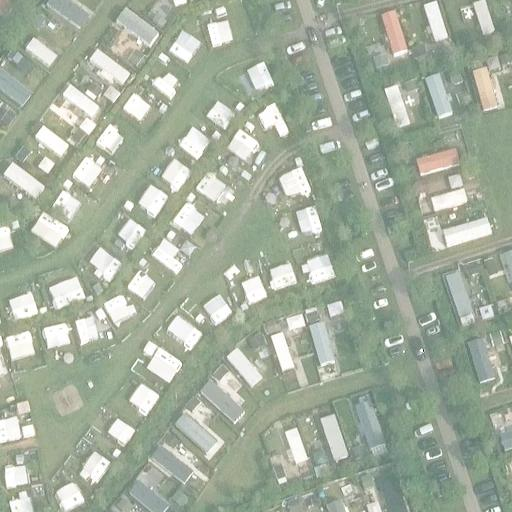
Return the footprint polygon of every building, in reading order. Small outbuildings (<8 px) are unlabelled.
[(473,6),(482,36),(493,32),(484,3),(473,6)] [(447,38),(436,4),(423,8),(430,30),(423,32),(427,44),(434,41),(434,42),(447,38)] [(410,56),(399,24),(388,28),(391,38),(387,39),(390,48),(394,47),(399,59),(410,56)] [(24,51),(47,68),(55,58),(32,41),(24,51)] [(0,92),(12,101),(19,91),(0,76),(0,92)] [(425,82),(438,120),(452,115),(438,77),(425,82)] [(61,97),(89,118),(96,109),(68,88),(61,97)] [(384,95),(395,124),(405,121),(395,91),(384,95)] [(417,163),(421,176),(458,166),(455,152),(417,163)] [(432,200),(435,212),(468,203),(464,191),(432,200)] [(442,234),(447,248),(491,233),(487,219),(442,234)] [(495,316),(481,272),(467,276),(477,307),(471,308),(476,322),(495,316)] [(309,329),(320,368),(334,364),(323,325),(309,329)] [(271,339),(282,373),(293,369),(282,335),(271,339)] [(467,344),(479,384),(494,380),(487,357),(491,356),(488,344),(483,345),(481,340),(467,344)] [(237,351),(226,360),(251,389),(262,380),(237,351)] [(383,439),(373,405),(361,409),(367,430),(360,432),(364,444),(383,439)] [(348,459),(334,418),(320,422),(327,443),(321,445),(326,461),(332,459),(334,464),(348,459)] [(177,431),(203,456),(211,447),(185,423),(177,431)] [(295,465),(306,461),(296,432),(285,436),(290,452),(287,453),(290,460),(293,458),(295,465)] [(153,463),(180,484),(187,475),(172,463),(175,460),(167,453),(164,457),(160,454),(153,463)] [(382,491),(389,511),(406,511),(398,485),(382,491)] [(132,497),(154,511),(161,511),(166,506),(148,493),(150,490),(145,486),(142,489),(139,487),(132,497)] [(325,503),(328,511),(341,511),(336,498),(325,503)] [(282,508),(283,511),(296,511),(294,503),(282,508)]
